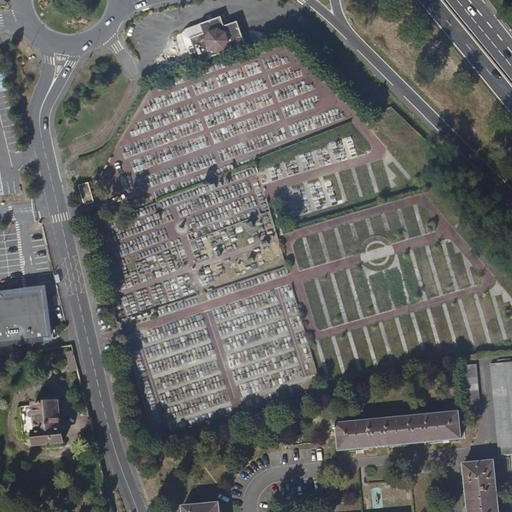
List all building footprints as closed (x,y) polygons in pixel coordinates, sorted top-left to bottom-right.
[(222,15),(188,27),(181,34),(187,53),(201,59),(246,41),(238,20),(225,23),(222,15)] [(164,266),(166,271),(167,262),(164,253),(169,252),(166,242),(170,242),(173,252),(177,242),(180,243),(181,233),(228,219),(228,217),(223,201),(261,189),(247,189),(229,182),(240,179),(241,174),(157,198),(156,218),(152,205),(138,209),(132,225),(129,226),(132,235),(154,243),(132,249),(132,259),(155,261),(157,268),(164,266)] [(88,181),(77,185),(83,205),(94,202),(88,181)] [(0,292),(0,340),(50,334),(44,285),(3,290),(3,292),(0,292)] [(70,372),(76,370),(71,351),(66,353),(70,372)] [(511,453),(511,361),(489,364),(497,455),(511,453)] [(478,410),(473,365),(459,366),(464,412),(478,410)] [(314,387),(310,379),(296,384),(300,392),(314,387)] [(58,403),(35,402),(35,430),(32,430),(32,442),(61,442),(61,429),(59,429),(58,403)] [(459,439),(456,413),(333,426),(333,429),(336,429),(339,452),(459,439)] [(497,511),(491,461),(462,464),(467,511),(497,511)]
